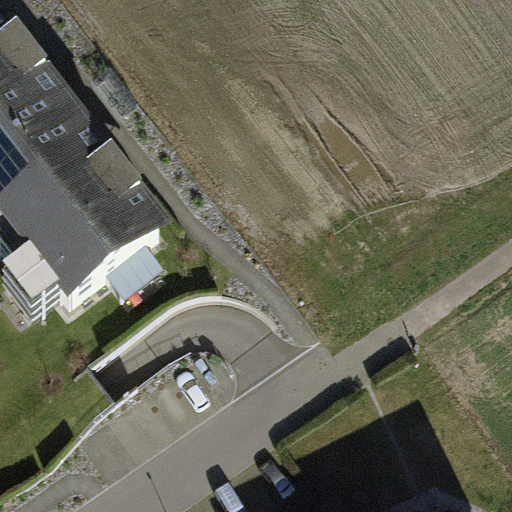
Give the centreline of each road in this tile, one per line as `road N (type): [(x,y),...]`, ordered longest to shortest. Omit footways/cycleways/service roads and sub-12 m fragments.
road 1 (residential): [(397,338),(135,511)]
road 2 (track): [(397,338),(511,257)]
